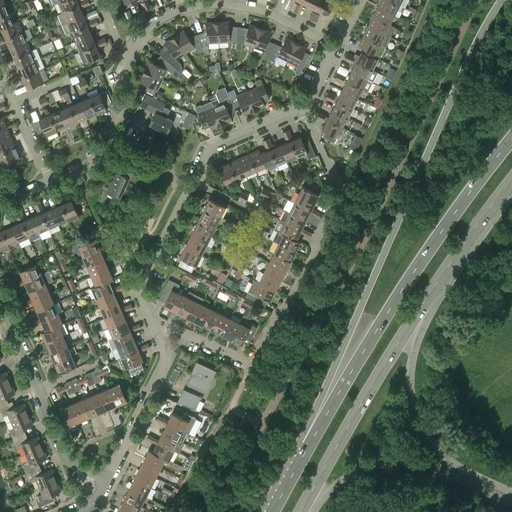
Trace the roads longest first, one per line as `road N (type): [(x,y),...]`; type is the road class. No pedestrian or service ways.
road 1 (secondary): [(500,0),(307,423),(296,464)]
road 2 (secondary): [(511,137),(413,272),(296,464)]
road 3 (residential): [(303,108),(337,194),(249,365),(179,331),(157,335)]
road 4 (residential): [(157,335),(142,292),(208,153),(303,108)]
road 5 (secondary): [(298,511),(427,297)]
road 6 (secondary): [(511,492),(452,464),(420,426),(410,377),(427,297)]
road 7 (secondary): [(299,511),(342,479),(390,465),(440,471),(511,506)]
road 8 (residential): [(328,46),(276,15),(222,2),(163,15),(128,50)]
road 9 (residential): [(0,305),(64,458),(105,482)]
road 10 (residential): [(128,50),(120,67),(130,89),(125,110),(99,157),(50,179)]
road 11 (residential): [(105,482),(162,365),(157,335)]
road 12 (secondary): [(427,297),(511,181)]
